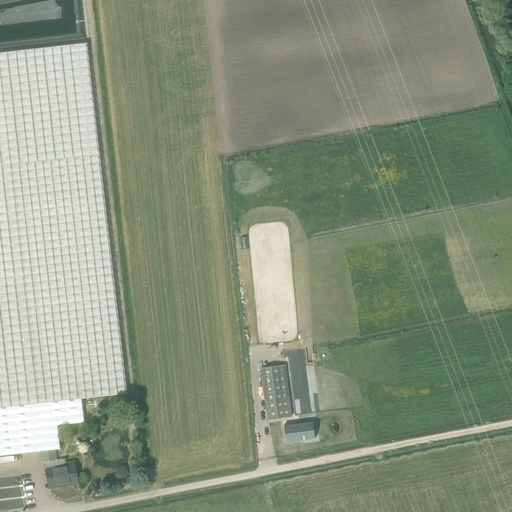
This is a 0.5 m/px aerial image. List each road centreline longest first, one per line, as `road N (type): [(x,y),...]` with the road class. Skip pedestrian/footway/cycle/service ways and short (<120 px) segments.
road 1 (track): [(286,469),(511,420)]
road 2 (unclassified): [(77,511),(286,469)]
